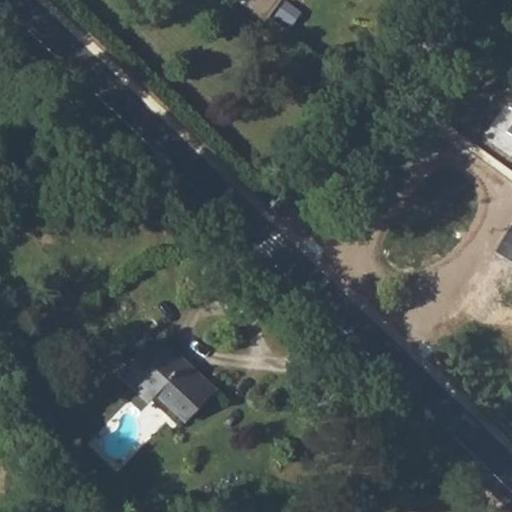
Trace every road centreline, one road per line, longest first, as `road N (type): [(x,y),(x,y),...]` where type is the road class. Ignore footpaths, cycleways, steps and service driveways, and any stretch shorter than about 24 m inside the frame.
road 1 (secondary): [(7,0),(511,483)]
road 2 (track): [(266,249),(455,0)]
road 3 (unknown): [(460,261),(377,355)]
